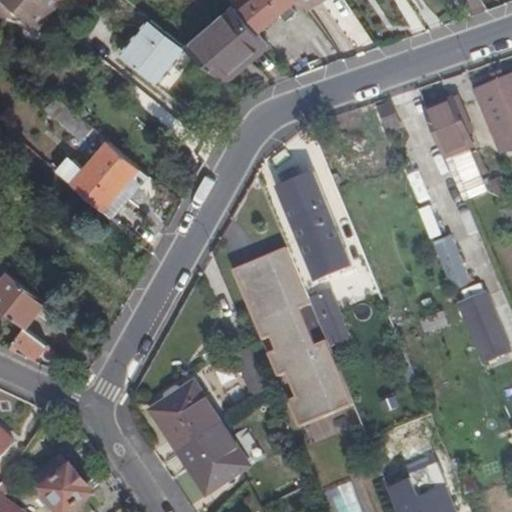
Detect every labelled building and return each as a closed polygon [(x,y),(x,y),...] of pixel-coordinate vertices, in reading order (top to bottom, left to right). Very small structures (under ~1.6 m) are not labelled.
[(39,27),(62,0),(0,0),(0,5),(1,17),(26,15),(39,27)] [(231,0),(237,7),(257,32),(296,0),(231,0)] [(301,0),(307,10),(321,0),(301,0)] [(187,49),(226,80),(268,44),(257,32),(237,7),(187,49)] [(157,83),(186,47),(151,19),(122,54),(157,83)] [(511,117),(511,90),(507,79),(479,90),(493,125),(511,117)] [(74,135),(87,120),(49,88),(35,104),(74,135)] [(452,98),(426,109),(445,156),(454,151),(472,143),(452,98)] [(511,117),(493,125),(497,133),(511,127),(511,117)] [(85,169),(117,196),(142,166),(105,134),(99,141),(105,145),(85,169)] [(73,183),(105,211),(117,196),(85,169),(73,183)] [(279,185),(321,288),(355,274),(313,170),(279,185)] [(454,236),(435,242),(454,292),(472,285),(454,236)] [(288,251),(236,272),(264,340),(273,337),(277,349),(272,351),(279,370),(287,367),(299,396),(291,399),(303,426),(354,405),(327,339),(316,344),(303,311),(312,307),(288,251)] [(0,287),(0,306),(27,328),(28,326),(47,302),(11,273),(0,287)] [(332,289),(313,297),(332,343),(351,336),(332,289)] [(511,348),(489,293),(460,305),(484,362),(511,350),(511,348)] [(10,349),(16,352),(21,345),(39,358),(47,348),(52,352),(55,349),(27,328),(10,349)] [(253,393),(270,386),(252,342),(236,349),(253,393)] [(155,410),(209,492),(252,464),(197,382),(155,410)] [(447,399),(451,415),(472,409),(468,393),(447,399)] [(422,424),(388,439),(398,464),(433,448),(422,424)] [(0,458),(14,443),(0,429),(0,458)] [(63,457),(38,477),(48,488),(46,489),(64,511),(71,511),(95,494),(74,468),(72,469),(63,457)] [(0,505),(11,490),(3,483),(0,487),(0,505)] [(470,511),(466,499),(455,503),(458,511),(470,511)]
